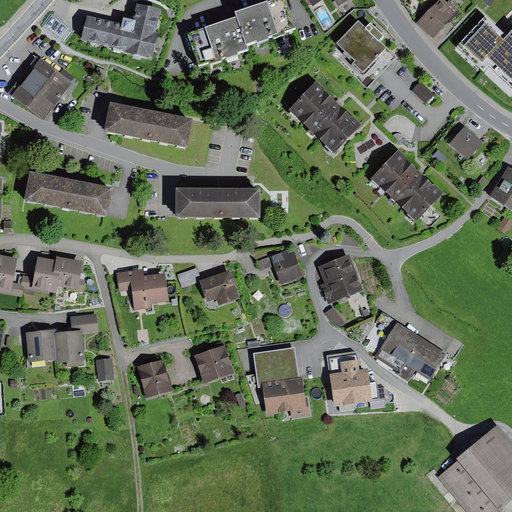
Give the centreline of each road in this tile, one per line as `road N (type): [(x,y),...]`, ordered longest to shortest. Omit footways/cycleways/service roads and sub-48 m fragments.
road 1 (residential): [(0,105),(39,132),(222,182),(235,134)]
road 2 (residential): [(511,439),(498,423),(458,429),(325,329),(308,275)]
road 3 (secondary): [(383,0),(433,67),(511,127)]
road 4 (residential): [(100,255),(166,263),(237,252),(246,256),(247,272)]
road 5 (residential): [(511,152),(458,224),(392,258)]
road 6 (track): [(123,357),(145,511)]
